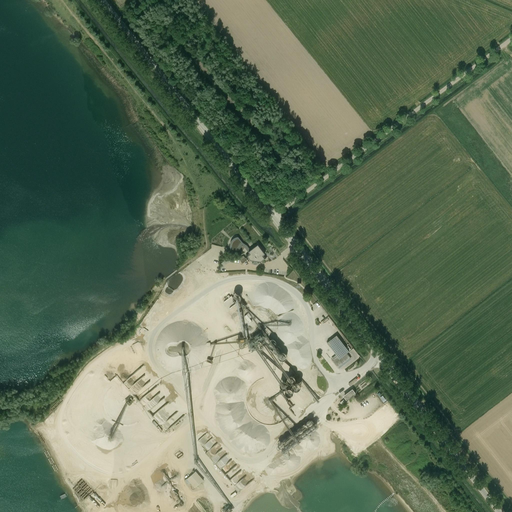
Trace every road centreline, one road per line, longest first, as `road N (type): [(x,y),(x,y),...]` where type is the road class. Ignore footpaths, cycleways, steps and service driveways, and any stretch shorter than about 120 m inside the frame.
road 1 (unclassified): [(499,511),(271,217)]
road 2 (unclassified): [(271,217),(511,39)]
road 3 (unclassified): [(271,217),(103,0)]
